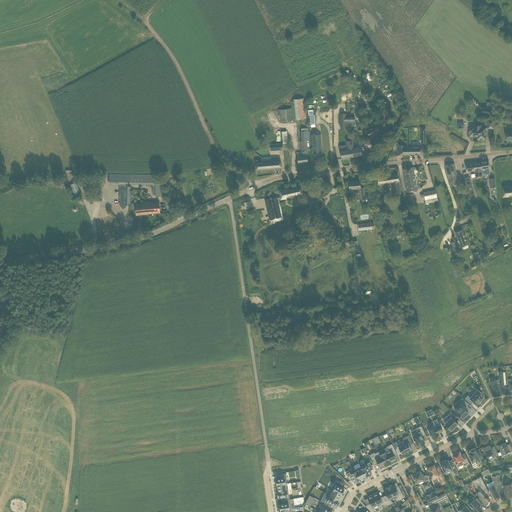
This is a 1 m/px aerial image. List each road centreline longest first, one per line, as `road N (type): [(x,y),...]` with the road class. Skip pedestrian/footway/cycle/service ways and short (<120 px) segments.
road 1 (residential): [(0,257),(131,239),(273,180),(511,150)]
road 2 (track): [(259,185),(219,155),(183,75),(144,21)]
